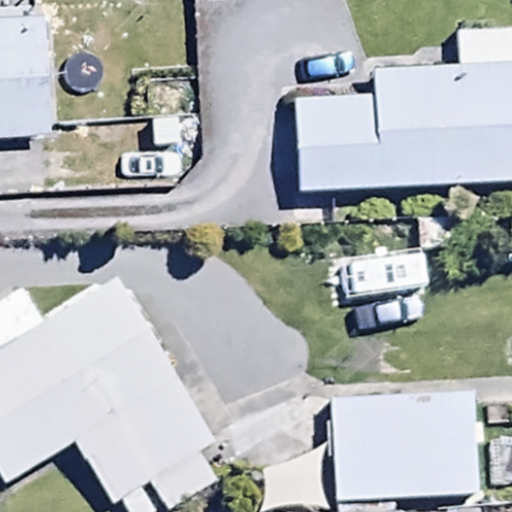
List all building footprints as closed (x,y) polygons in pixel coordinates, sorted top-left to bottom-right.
[(0,28),(0,147),(53,144),(45,25),(0,28)] [(292,109),(294,203),(511,195),(511,33),(453,36),(454,77),(369,80),(370,108),(292,109)] [(355,318),(428,284),(410,246),(337,280),(355,318)] [(213,448),(113,290),(38,337),(16,303),(0,313),(0,496),(2,499),(71,456),(106,511),(197,511),(218,499),(193,460),(213,448)] [(475,511),(470,407),(324,415),(328,511),(475,511)]
